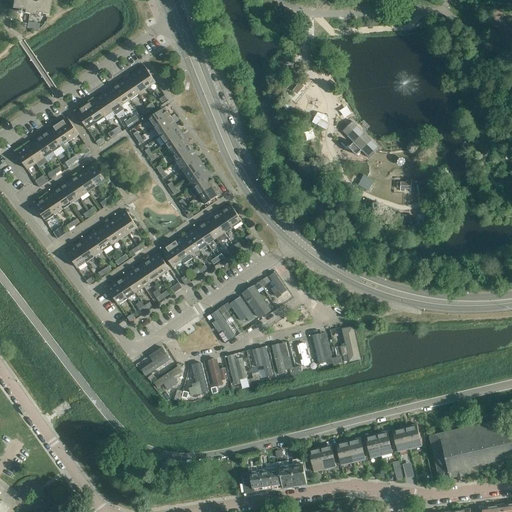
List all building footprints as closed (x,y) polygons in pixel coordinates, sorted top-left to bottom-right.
[(48,15),(51,0),(13,0),(12,8),(24,11),(24,13),(35,15),(36,13),(48,15)] [(156,83),(146,68),(145,66),(136,72),(147,89),(156,83)] [(147,89),(136,72),(127,77),(129,79),(139,95),(147,89)] [(139,95),(129,79),(127,77),(119,83),(130,100),(139,95)] [(130,100),(119,83),(110,89),(112,91),(122,106),(130,100)] [(122,106),(112,91),(110,89),(102,95),(113,112),(122,106)] [(113,112),(102,95),(93,100),(95,102),(105,117),(113,112)] [(105,117),(95,102),(93,100),(85,106),(96,123),(105,117)] [(314,110),(304,104),(301,110),(311,116),(314,110)] [(96,123),(85,106),(76,112),(88,129),(96,123)] [(154,128),(171,117),(168,111),(165,108),(148,119),(154,128)] [(160,136),(175,126),(177,125),(171,117),(154,128),(160,136)] [(79,135),(69,120),(68,118),(59,124),(70,141),(79,135)] [(70,141),(59,124),(50,129),(52,131),(62,146),(70,141)] [(353,124),(344,134),(354,145),(350,150),(357,158),(362,153),(370,161),(380,150),(353,124)] [(165,145),(182,133),(177,125),(175,126),(160,136),(165,145)] [(62,146),(52,131),(50,129),(42,135),(53,152),(62,146)] [(171,153),(186,143),(188,142),(182,133),(165,145),(171,153)] [(53,152),(42,135),(33,141),(35,143),(45,158),(53,152)] [(45,158),(35,143),(33,141),(25,146),(36,164),(45,158)] [(177,162),(194,150),(188,142),(186,143),(171,153),(177,162)] [(36,164),(25,146),(16,152),(28,170),(36,164)] [(182,170),(197,160),(199,159),(194,150),(177,162),(182,170)] [(350,165),(342,154),(335,159),(342,170),(350,165)] [(188,179),(205,167),(199,159),(197,160),(182,170),(188,179)] [(106,180),(95,163),(86,169),(87,171),(97,187),(106,180)] [(194,187),(209,177),(211,176),(205,167),(188,179),(194,187)] [(97,187),(87,171),(86,169),(77,175),(89,192),(97,187)] [(49,182),(44,175),(35,181),(40,188),(49,182)] [(89,192),(77,175),(69,181),(70,183),(80,198),(89,192)] [(199,196),(217,184),(211,176),(209,177),(194,187),(199,196)] [(80,198),(70,183),(69,181),(60,187),(72,204),(80,198)] [(431,191),(430,183),(418,185),(419,193),(431,191)] [(205,205),(223,193),(217,184),(199,196),(205,205)] [(72,204),(60,187),(52,192),(53,194),(63,209),(72,204)] [(63,209),(53,194),(52,192),(43,198),(55,215),(63,209)] [(55,215),(43,198),(34,204),(46,221),(55,215)] [(242,221),(232,206),(231,204),(222,210),(233,227),(242,221)] [(233,227),(222,210),(213,216),(215,218),(225,233),(233,227)] [(138,228),(126,211),(117,217),(119,219),(129,234),(138,228)] [(225,233),(215,218),(213,216),(205,222),(216,239),(225,233)] [(129,234),(119,219),(117,217),(109,222),(120,240),(129,234)] [(120,240),(109,222),(101,228),(102,230),(112,245),(120,240)] [(216,239),(205,222),(196,227),(198,229),(208,245),(216,239)] [(67,234),(62,227),(54,233),(58,239),(67,234)] [(208,245),(198,229),(196,227),(188,233),(200,250),(208,245)] [(112,245),(102,230),(101,228),(92,234),(104,251),(112,245)] [(200,250),(188,233),(180,239),(181,241),(191,256),(200,250)] [(104,251),(92,234),(84,240),(85,242),(95,257),(104,251)] [(191,256),(181,241),(180,239),(171,244),(183,262),(191,256)] [(95,257),(85,242),(84,240),(75,245),(87,262),(95,257)] [(242,248),(239,243),(234,246),(236,250),(237,251),(242,248)] [(183,262),(171,244),(162,251),(174,268),(183,262)] [(87,262),(75,245),(66,251),(78,268),(87,262)] [(170,270),(160,255),(159,253),(150,259),(162,276),(170,270)] [(162,276),(150,259),(141,265),(143,267),(153,282),(162,276)] [(153,282),(143,267),(141,265),(133,270),(145,287),(153,282)] [(202,273),(208,269),(205,265),(200,269),(199,267),(193,271),(198,278),(203,274),(202,273)] [(145,287),(133,270),(125,276),(126,278),(136,293),(145,287)] [(287,291),(275,273),(269,277),(275,286),(271,289),(278,298),(282,295),(287,291)] [(191,282),(186,275),(181,279),(186,286),(191,282)] [(136,293),(126,278),(125,276),(116,282),(128,299),(136,293)] [(128,299),(116,282),(107,288),(119,305),(128,299)] [(174,294),(183,288),(179,283),(171,288),(174,294)] [(259,319),(271,311),(254,286),(242,294),(259,319)] [(240,297),(230,304),(242,322),(247,318),(250,322),(255,318),(240,297)] [(229,341),(236,336),(218,310),(211,315),(216,321),(212,323),(219,333),(222,331),(229,341)] [(354,326),(342,329),(345,345),(340,347),(342,356),(348,355),(349,362),(361,360),(354,326)] [(319,334),(313,336),(320,365),(326,363),(327,366),(333,364),(327,339),(321,340),(319,334)] [(279,344),(272,346),(279,375),(286,373),(286,370),(293,368),(290,357),(283,358),(279,344)] [(146,377),(171,360),(162,347),(149,356),(153,362),(141,370),(146,377)] [(266,347),(252,350),(257,368),(263,366),(266,378),(273,376),(266,347)] [(234,355),(227,357),(234,386),(241,384),(242,390),(250,388),(243,358),(235,360),(234,355)] [(209,392),(202,363),(191,365),(196,384),(192,385),(193,387),(189,388),(191,396),(209,392)] [(182,372),(178,366),(154,383),(158,389),(163,385),(168,391),(179,384),(174,377),(182,372)] [(261,382),(258,372),(252,374),(253,378),(255,384),(261,382)] [(156,378),(153,374),(148,378),(152,382),(156,378)] [(182,397),(183,391),(178,390),(175,400),(180,402),(182,397)] [(511,439),(506,419),(500,420),(500,419),(497,418),(495,418),(493,421),(493,422),(430,436),(440,480),(457,476),(458,481),(464,479),(463,475),(504,465),(505,470),(511,468),(510,464),(511,463),(511,439)] [(422,446),(419,431),(417,425),(405,428),(410,449),(421,446),(422,446)] [(410,449),(405,428),(393,431),(394,433),(398,449),(398,452),(410,449)] [(398,449),(394,433),(388,434),(388,432),(377,434),(382,455),(393,453),(392,451),(398,449)] [(382,455),(377,434),(366,437),(367,439),(361,440),(365,457),(371,456),(371,458),(382,455)] [(365,457),(361,440),(361,438),(349,441),(354,462),(366,459),(365,457)] [(354,462),(349,441),(337,444),(337,446),(341,463),(342,465),(354,462)] [(341,463),(337,446),(332,447),(331,445),(321,448),(326,469),(336,466),(336,464),(341,463)] [(326,469),(321,448),(310,451),(310,452),(304,454),(308,471),(314,469),(315,472),(326,469)] [(307,484),(304,465),(304,464),(243,474),(244,484),(245,484),(246,493),(283,488),(284,488),(286,487),(286,488),(287,488),(287,487),(303,485),(304,485),(306,484),(307,484)] [(511,511),(511,503),(503,505),(503,511),(511,511)]
